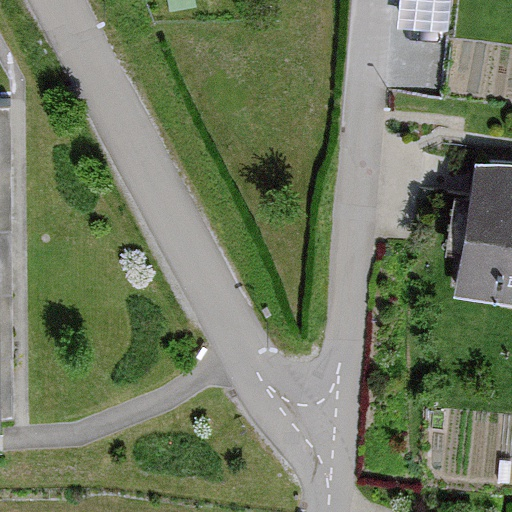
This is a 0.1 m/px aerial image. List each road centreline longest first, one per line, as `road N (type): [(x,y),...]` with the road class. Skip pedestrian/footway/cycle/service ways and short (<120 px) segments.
road 1 (residential): [(51,0),(275,388),(301,421),(337,435)]
road 2 (residential): [(374,0),(337,435)]
